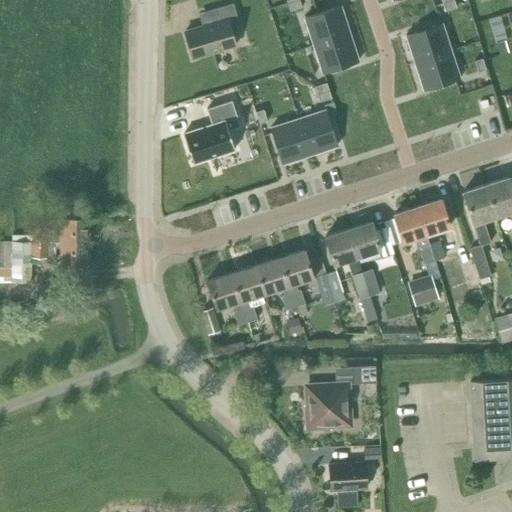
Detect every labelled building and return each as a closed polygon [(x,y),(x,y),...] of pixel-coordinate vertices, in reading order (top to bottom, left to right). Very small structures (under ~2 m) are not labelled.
[(299,0),(286,0),(290,11),(302,7),(299,0)] [(454,0),(441,0),(445,11),(457,7),(454,0)] [(233,4),(204,13),(207,25),(184,32),(192,59),(235,46),(229,28),(239,25),(233,4)] [(341,6),(305,18),(313,45),(349,34),(341,6)] [(442,23),(406,35),(415,63),(451,51),(442,23)] [(349,34),(313,45),(322,73),(358,61),(349,34)] [(499,55),(508,52),(505,40),(496,42),(499,55)] [(451,51),(415,63),(424,90),(460,78),(451,51)] [(482,58),(474,61),(478,72),(486,70),(482,58)] [(326,83),(315,87),(320,102),(331,98),(326,83)] [(212,125),(184,134),(193,163),(235,149),(229,130),(240,127),(232,101),(207,109),(212,125)] [(264,110),(256,112),(259,123),(267,121),(264,110)] [(326,110),(298,119),(310,155),(337,146),(326,110)] [(298,119),(271,128),(282,164),(310,155),(298,119)] [(276,155),(253,162),(260,188),(283,181),(276,155)] [(485,185),(495,217),(508,213),(511,225),(511,189),(508,177),(485,185)] [(473,225),(478,240),(479,245),(489,242),(482,222),(495,217),(485,185),(462,192),(472,225),(473,225)] [(444,257),(439,241),(436,232),(448,228),(439,200),(416,207),(426,235),(429,243),(434,260),(439,277),(442,276),(450,304),(470,298),(462,270),(455,272),(450,255),(444,257)] [(402,243),(426,235),(416,207),(393,215),(402,243)] [(60,230),(60,235),(56,235),(56,230),(46,230),(46,226),(32,226),(32,258),(55,258),(55,250),(60,250),(60,255),(62,255),(62,265),(88,265),(88,219),(62,219),(62,230),(60,230)] [(357,257),(380,250),(371,222),(348,229),(357,257)] [(0,282),(31,283),(32,226),(12,226),(11,241),(0,241),(0,282)] [(334,265),(348,260),(352,275),(359,299),(369,296),(362,272),(357,257),(348,229),(325,237),(334,265)] [(424,263),(434,260),(429,243),(419,247),(424,263)] [(479,279),(490,275),(480,245),(469,248),(479,279)] [(279,258),(295,307),(304,304),(305,304),(301,290),(297,291),(295,285),(313,279),(304,250),(279,258)] [(286,310),(295,307),(279,258),(255,265),(264,295),(282,289),(284,296),(281,296),(286,310)] [(472,294),(482,291),(474,264),(464,267),(472,294)] [(248,300),(264,295),(255,265),(231,273),(247,323),(257,319),(252,306),(250,306),(248,300)] [(362,272),(369,296),(379,293),(371,269),(362,272)] [(331,296),(342,292),(335,271),(325,274),(331,296)] [(238,325),(247,323),(231,273),(206,281),(216,310),(234,304),(236,311),(233,312),(238,325)] [(437,299),(430,275),(407,282),(414,306),(437,299)] [(487,277),(480,279),(482,285),(489,282),(487,277)] [(304,304),(295,307),(298,317),(307,314),(304,304)] [(207,335),(220,331),(212,308),(200,312),(207,335)] [(511,340),(511,313),(493,319),(500,345),(511,340)] [(301,333),(298,318),(286,321),(289,335),(301,333)] [(372,325),(365,326),(367,334),(373,333),(372,325)] [(491,328),(483,330),(485,337),(493,335),(491,328)] [(250,338),(252,346),(263,343),(260,335),(250,338)] [(375,365),(349,367),(351,384),(366,383),(367,399),(377,398),(375,365)] [(511,378),(469,381),(474,461),(511,458),(511,378)] [(305,406),(306,430),(330,429),(330,426),(349,425),(347,384),(306,386),(307,405),(305,406)] [(364,462),(380,461),(379,447),(363,448),(364,462)] [(366,489),(364,462),(328,464),(330,491),(366,489)]
